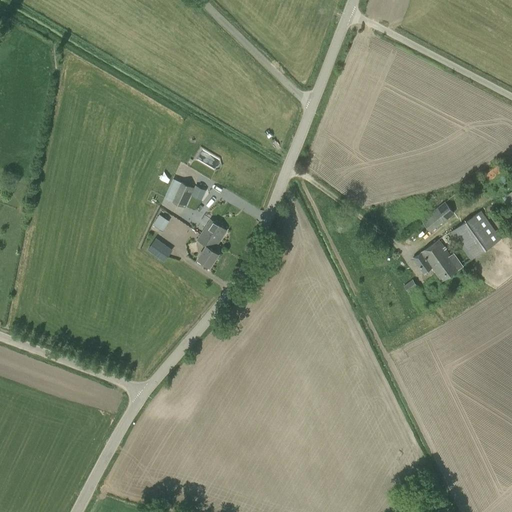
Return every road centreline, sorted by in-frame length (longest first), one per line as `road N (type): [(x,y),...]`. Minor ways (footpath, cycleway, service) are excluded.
road 1 (tertiary): [(145,390),(235,281),(312,106)]
road 2 (unclassified): [(511,100),(348,11)]
road 3 (unclassified): [(145,390),(0,336)]
road 4 (unclassified): [(312,106),(201,0)]
road 5 (tertiary): [(75,511),(145,390)]
